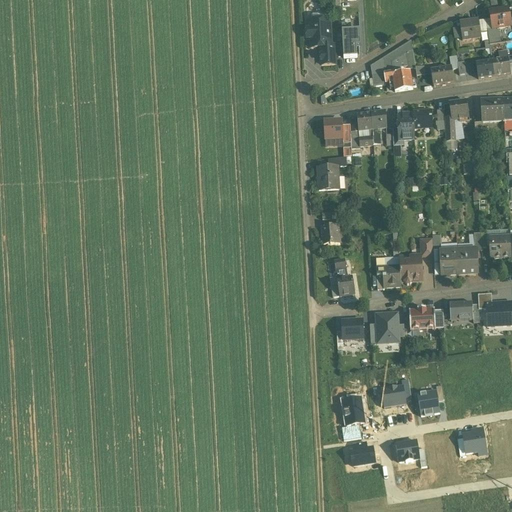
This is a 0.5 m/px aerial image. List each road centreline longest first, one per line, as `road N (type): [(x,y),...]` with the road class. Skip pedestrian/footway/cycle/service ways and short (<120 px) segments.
road 1 (residential): [(511,415),(390,433),(384,445),(390,486),(400,497),(511,481)]
road 2 (residential): [(299,113),(307,87),(332,82),(473,0)]
road 3 (residential): [(511,82),(299,113)]
road 4 (residential): [(511,283),(309,311)]
road 5 (track): [(322,511),(309,311)]
road 6 (residential): [(309,311),(299,113)]
